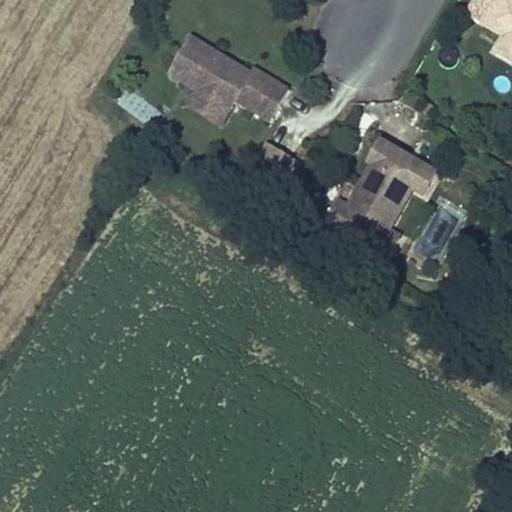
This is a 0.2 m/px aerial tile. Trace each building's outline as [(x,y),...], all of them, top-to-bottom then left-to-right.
[(511,3),(507,0),(503,0),(482,35),(502,47),(511,53),(511,3)] [(191,45),(168,81),(196,98),(230,118),(236,109),(270,130),(289,98),(255,78),(252,82),(191,45)] [(511,69),(511,53),(502,47),(495,59),(511,69)] [(152,130),(164,114),(129,89),(117,106),(152,130)] [(188,113),(221,134),(230,118),(196,98),(188,113)] [(287,187),(299,164),(266,146),(253,169),(287,187)] [(399,246),(386,238),(372,230),(397,186),(412,195),(425,203),(436,182),(379,149),(367,169),(373,173),(351,209),(357,212),(353,219),(347,215),(336,209),(324,229),(388,266),(399,246)] [(397,186),(372,230),(386,238),(412,195),(397,186)] [(351,209),(347,215),(353,219),(357,212),(351,209)]
